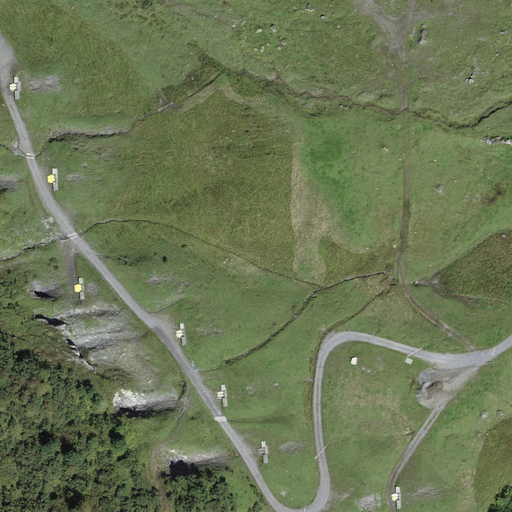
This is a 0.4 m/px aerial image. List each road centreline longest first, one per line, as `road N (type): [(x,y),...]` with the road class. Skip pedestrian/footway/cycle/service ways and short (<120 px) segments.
road 1 (track): [(284,511),(182,360),(46,202),(0,61)]
road 2 (track): [(365,0),(401,68),(403,287),(476,358)]
road 3 (track): [(511,339),(476,358),(355,336),(333,343),(317,384),(322,487),(303,511)]
road 4 (track): [(392,511),(390,480),(476,358)]
